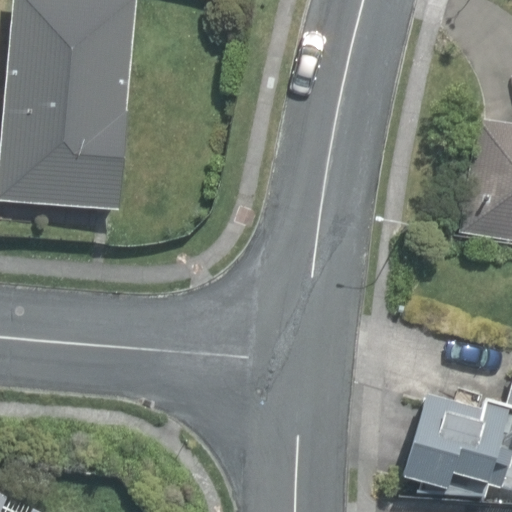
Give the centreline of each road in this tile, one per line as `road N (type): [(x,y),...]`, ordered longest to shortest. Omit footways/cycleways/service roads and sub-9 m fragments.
road 1 (residential): [(304,348),(365,0)]
road 2 (residential): [(0,320),(304,348)]
road 3 (residential): [(293,511),(304,348)]
